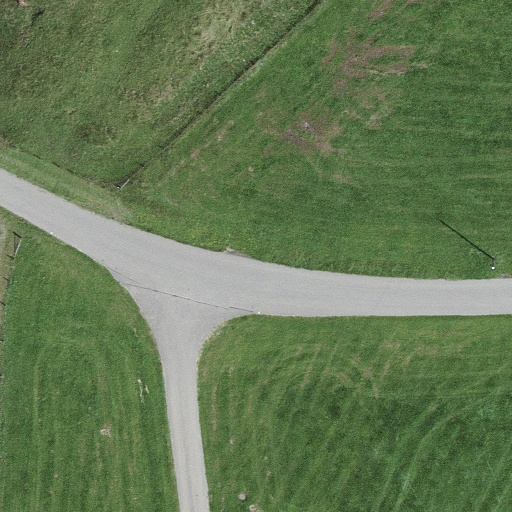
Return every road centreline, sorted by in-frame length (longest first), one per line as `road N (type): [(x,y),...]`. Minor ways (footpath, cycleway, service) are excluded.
road 1 (unclassified): [(0,190),(179,263),(442,300),(511,298)]
road 2 (track): [(196,511),(178,350),(179,263)]
